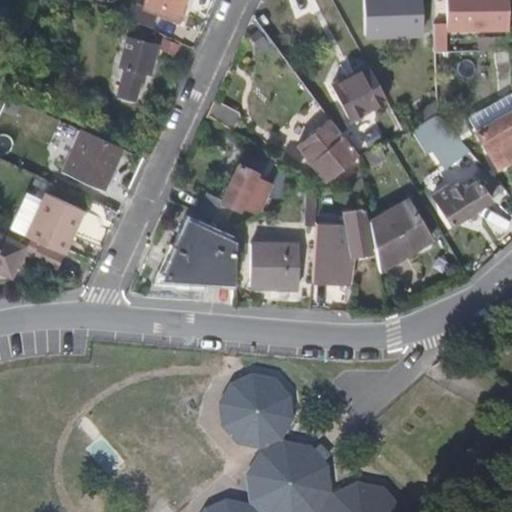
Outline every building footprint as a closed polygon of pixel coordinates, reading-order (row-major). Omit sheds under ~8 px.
[(175,22),(183,0),(142,0),(140,6),(130,1),(124,14),(151,27),(157,14),(175,22)] [(420,33),(418,0),(360,0),(362,36),(420,33)] [(509,27),(508,0),(443,0),(444,28),(509,27)] [(177,55),(184,41),(159,30),(154,42),(155,45),(177,55)] [(507,47),(507,35),(478,35),(478,48),(507,47)] [(138,99),(146,69),(153,72),(155,57),(132,50),(122,95),(138,99)] [(380,100),(365,69),(330,87),(345,118),(380,100)] [(236,126),(242,109),(216,99),(209,116),(236,126)] [(511,156),(511,110),(495,120),(483,126),(475,130),(495,166),(511,156)] [(443,123),(431,112),(415,123),(426,137),(443,123)] [(495,120),(492,112),(480,119),(483,126),(495,120)] [(348,142),(329,118),(296,143),(313,167),(348,142)] [(69,149),(78,127),(59,120),(50,142),(69,149)] [(437,148),(452,132),(443,123),(426,137),(437,148)] [(107,191),(125,148),(82,128),(62,173),(107,191)] [(453,164),(465,146),(452,132),(437,148),(453,164)] [(324,182),(360,156),(348,142),(313,167),(324,182)] [(265,205),(276,179),(244,162),(226,200),(243,209),(246,205),(255,209),(265,205)] [(450,224),(489,197),(477,179),(462,188),(457,181),(448,188),(453,195),(438,205),(450,224)] [(65,252),(82,213),(44,195),(27,233),(28,232),(29,233),(29,234),(28,234),(27,234),(27,233),(26,234),(65,252)] [(369,252),(355,201),(339,206),(342,219),(338,221),(348,258),(369,252)] [(423,233),(404,203),(365,229),(380,274),(409,254),(404,247),(423,233)] [(237,281),(238,243),(190,219),(178,245),(171,243),(156,280),(204,286),(206,279),(237,281)] [(409,254),(429,240),(423,233),(404,247),(409,254)] [(27,248),(0,235),(0,264),(16,272),(27,248)] [(300,286),(300,244),(253,243),(252,286),(300,286)] [(330,491),(328,466),(311,446),(285,441),(281,437),(292,418),(290,395),(275,378),(253,373),(232,381),(221,403),(223,424),(239,442),(249,444),(256,445),(261,447),(262,450),(248,474),(250,502),(249,504),(225,499),(205,508),(202,511),(400,511),(401,509),(384,489),(358,483),(333,494),(330,491)]
